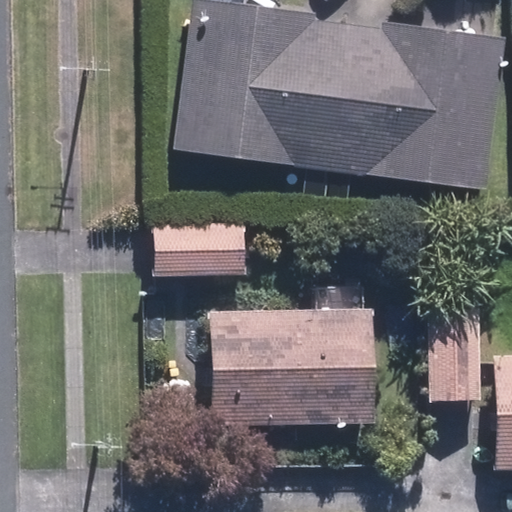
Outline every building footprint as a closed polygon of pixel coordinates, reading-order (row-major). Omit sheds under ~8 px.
[(183,10),(163,154),(472,196),(492,52),(183,10)] [(141,235),(142,281),(228,279),(227,233),(141,235)] [(358,318),(198,321),(200,431),(360,427),(358,318)] [(420,404),(467,404),(467,320),(420,320),(420,404)] [(511,366),(481,368),(483,478),(511,476),(511,366)]
